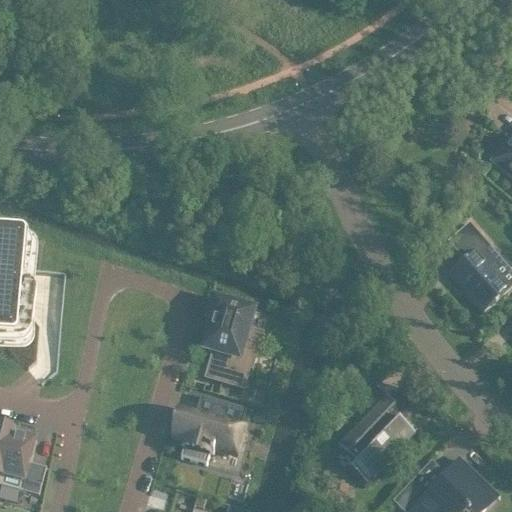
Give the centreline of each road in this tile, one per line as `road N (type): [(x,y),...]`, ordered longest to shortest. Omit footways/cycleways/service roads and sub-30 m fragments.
road 1 (residential): [(127,511),(178,303),(165,288),(131,277),(102,290),(77,416)]
road 2 (residential): [(511,429),(417,326),(361,232),(301,102)]
road 3 (tertiary): [(0,145),(169,141),(301,102)]
road 4 (tertiary): [(301,102),(391,53),(463,0)]
